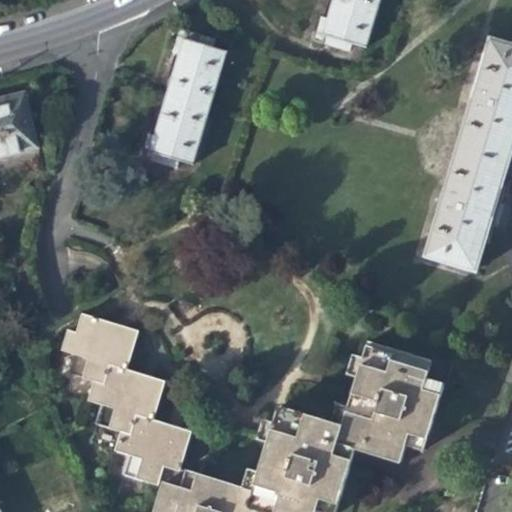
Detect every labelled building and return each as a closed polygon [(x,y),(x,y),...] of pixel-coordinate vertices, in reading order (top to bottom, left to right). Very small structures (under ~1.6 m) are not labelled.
[(366,47),(380,0),(335,0),(330,18),(325,35),(351,42),(366,47)] [(348,53),(351,42),(325,35),(330,18),(321,15),(313,43),(327,47),(348,53)] [(171,53),(181,56),(186,39),(211,47),(214,39),(196,33),(179,28),(171,53)] [(227,51),(211,47),(186,39),(181,56),(169,97),(210,109),(227,51)] [(511,46),(492,41),(460,148),(510,164),(511,155),(511,46)] [(0,156),(38,147),(25,93),(0,99),(0,156)] [(193,164),(210,109),(169,97),(157,136),(152,151),(179,159),(193,164)] [(176,169),(179,159),(152,151),(157,136),(147,133),(144,142),(140,157),(155,162),(176,169)] [(510,164),(460,148),(428,255),(477,271),(493,219),(510,164)] [(435,359),(373,341),(347,425),(284,406),(259,490),(191,469),(190,472),(184,470),(196,431),(159,419),(170,381),(132,370),(144,331),(85,314),(79,334),(69,331),(63,351),(75,354),(69,374),(95,382),(89,402),(100,406),(95,424),(122,433),(116,453),(128,456),(123,475),(159,485),(161,481),(166,482),(157,511),(318,511),(320,508),(333,511),(337,511),(358,447),(403,460),(408,444),(426,449),(448,381),(450,381),(456,362),(437,356),(435,359)]
